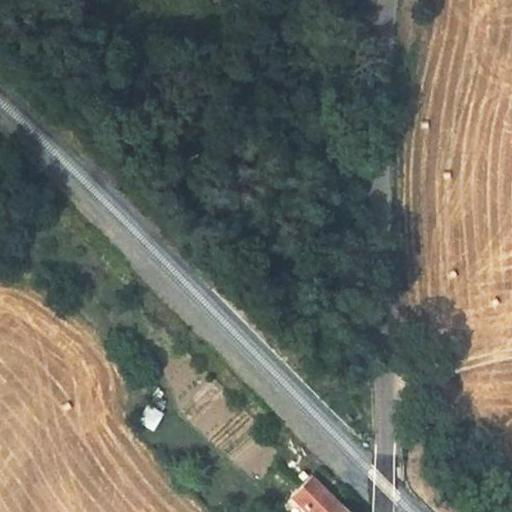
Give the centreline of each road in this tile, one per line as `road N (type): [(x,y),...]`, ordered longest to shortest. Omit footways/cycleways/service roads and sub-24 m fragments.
road 1 (unclassified): [(383,511),(383,65),(390,0)]
road 2 (track): [(383,382),(511,352)]
